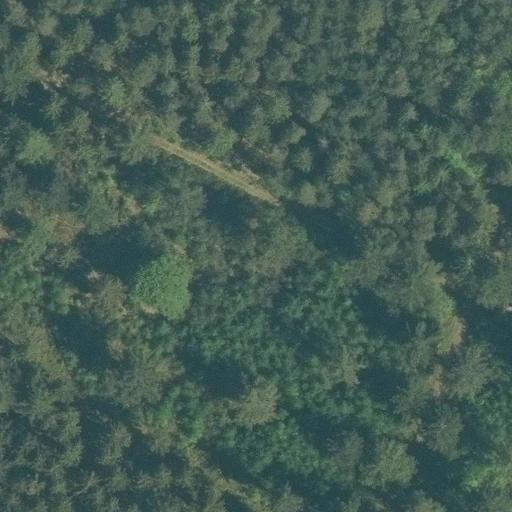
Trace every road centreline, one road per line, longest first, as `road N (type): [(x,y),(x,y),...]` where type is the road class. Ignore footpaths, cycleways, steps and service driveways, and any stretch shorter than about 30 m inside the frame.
road 1 (track): [(390,511),(478,301),(426,268),(268,202),(0,63)]
road 2 (track): [(511,318),(478,301),(511,221)]
